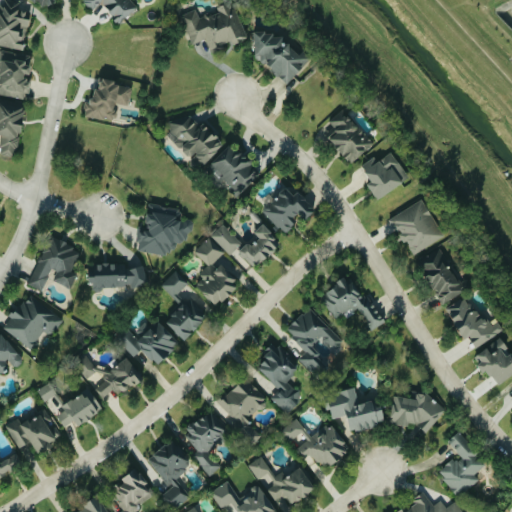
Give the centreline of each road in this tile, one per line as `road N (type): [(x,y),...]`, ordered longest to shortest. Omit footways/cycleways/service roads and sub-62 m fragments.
road 1 (residential): [(236,96),(319,179),(451,385),(511,452)]
road 2 (residential): [(3,511),(130,427),(300,272),(355,233)]
road 3 (residential): [(0,273),(32,204),(66,43)]
